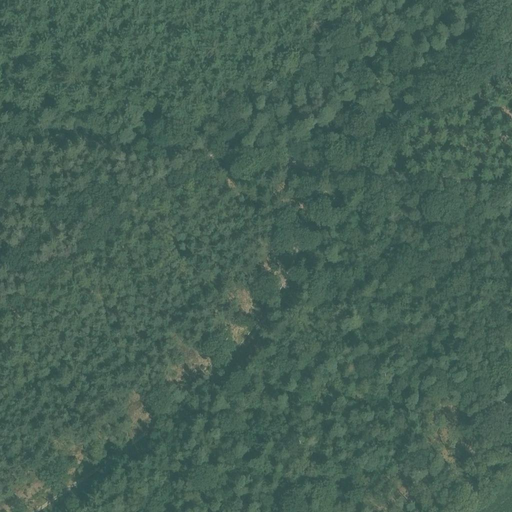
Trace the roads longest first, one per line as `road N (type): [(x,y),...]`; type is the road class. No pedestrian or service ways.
road 1 (track): [(479,0),(492,52),(314,197),(276,275),(226,345),(16,511)]
road 2 (track): [(0,135),(511,192)]
